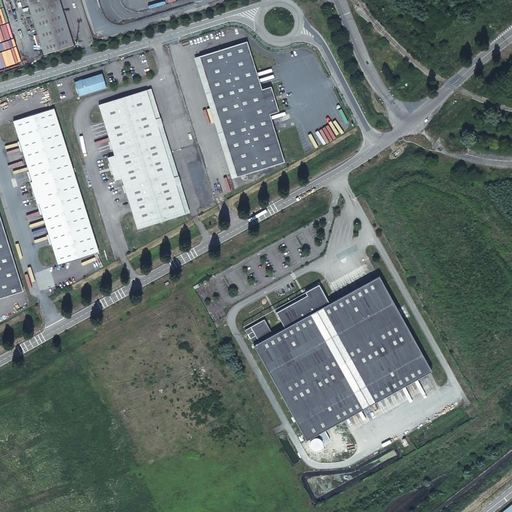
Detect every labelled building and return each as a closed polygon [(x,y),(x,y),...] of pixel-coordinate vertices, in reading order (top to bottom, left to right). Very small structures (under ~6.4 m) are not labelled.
[(25,0),(43,55),(73,46),(58,0),(25,0)] [(261,89),(246,41),(199,56),(236,176),(284,161),(269,113),(278,110),(270,86),(261,89)] [(102,74),(69,85),(73,98),(106,88),(102,74)] [(121,178),(137,229),(185,214),(146,90),(99,105),(114,156),(108,158),(115,180),(121,178)] [(54,108),(13,121),(31,180),(29,180),(37,205),(39,204),(58,264),(98,252),(54,108)] [(0,297),(23,291),(0,217),(0,297)] [(244,329),(312,450),(319,446),(318,445),(317,445),(317,444),(316,444),(315,443),(314,442),(314,441),(314,440),(314,439),(314,438),(314,437),(313,436),(431,370),(378,275),(329,302),(318,284),(305,291),(307,296),(295,303),(294,301),(276,311),(284,327),(272,334),(264,318),(244,329)] [(323,443),(324,442),(324,441),(325,440),(324,438),(324,437),(324,436),(323,436),(322,435),(321,434),(320,434),(319,434),(318,434),(317,434),(316,435),(315,435),(314,437),(314,438),(314,439),(314,440),(314,441),(314,442),(315,443),(316,444),(317,444),(317,445),(318,445),(319,445),(320,445),(321,444),(323,443)]
